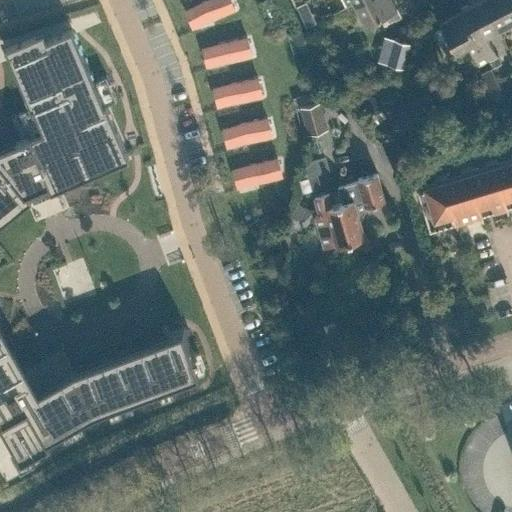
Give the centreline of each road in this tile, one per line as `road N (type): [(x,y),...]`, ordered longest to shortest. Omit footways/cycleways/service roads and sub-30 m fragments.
road 1 (residential): [(147,252),(119,226),(84,222),(50,238),(27,266),(27,303),(47,327),(79,332),(116,324),(140,302),(147,274)]
road 2 (residential): [(118,0),(154,81),(196,234)]
road 3 (tertiary): [(268,422),(70,511)]
road 4 (residential): [(196,234),(268,422)]
road 5 (tertiary): [(511,346),(342,397)]
road 6 (residential): [(342,397),(405,511)]
road 7 (unknown): [(58,511),(0,403)]
